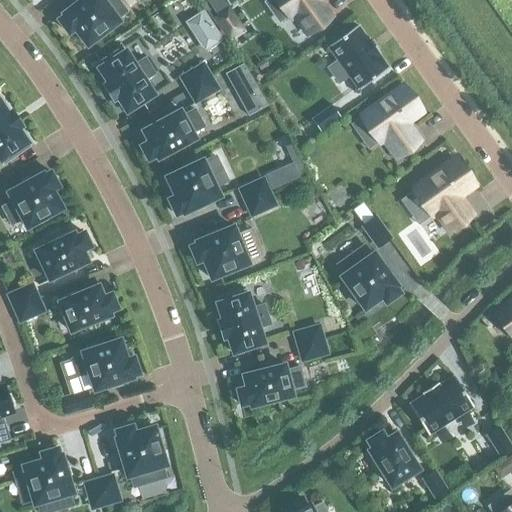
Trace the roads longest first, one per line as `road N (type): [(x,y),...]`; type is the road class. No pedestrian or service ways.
road 1 (residential): [(188,387),(148,258),(99,153),(0,18)]
road 2 (residential): [(243,511),(352,438),(511,281)]
road 3 (residential): [(0,300),(39,411),(64,425),(188,387)]
road 4 (residential): [(511,179),(386,0)]
road 5 (residential): [(222,511),(188,387)]
